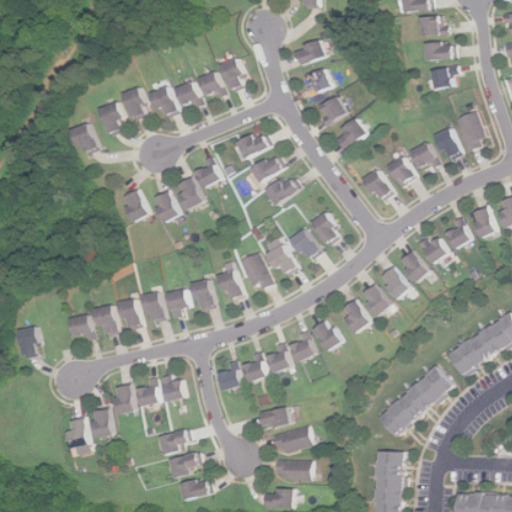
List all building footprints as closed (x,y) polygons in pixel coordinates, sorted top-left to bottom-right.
[(330,0),(313,0),(313,8),(330,8),(330,0)] [(439,0),(411,0),(412,12),(441,10),(439,0)] [(448,16),(429,16),(429,36),(448,36),(448,16)] [(299,52),(305,67),(332,56),(326,41),(299,52)] [(460,42),(432,44),(433,61),(461,59),(460,42)] [(250,85),(239,58),(224,65),(235,91),(250,85)] [(442,89),(462,86),(459,67),(439,71),(442,89)] [(314,96),(337,87),(331,69),(313,75),(316,86),(311,88),(314,96)] [(203,79),(211,96),(219,92),(221,97),(230,93),(219,71),(203,79)] [(204,99),(197,81),(180,88),(188,106),(204,99)] [(168,108),(171,117),(183,113),(173,86),(156,92),(162,110),(168,108)] [(128,93),(140,120),(155,114),(144,87),(128,93)] [(330,125),(351,113),(342,96),(326,106),(331,115),(326,118),(330,125)] [(104,109),(116,136),(127,131),(123,121),(129,119),(121,102),(104,109)] [(462,119),(474,151),(493,143),(480,112),(462,119)] [(349,133),(341,141),(350,151),(371,132),(359,119),(346,130),(349,133)] [(104,150),(93,123),(77,130),(89,157),(104,150)] [(448,153),(452,151),(455,159),(467,153),(456,128),(440,135),(448,153)] [(250,159),(275,146),(267,131),(242,144),(250,159)] [(416,151),(425,168),(433,164),(435,170),(445,165),(433,143),(416,151)] [(257,169),(267,183),(289,169),(279,155),(257,169)] [(393,166),(406,187),(422,177),(409,156),(393,166)] [(201,171),(209,188),(226,179),(218,163),(201,171)] [(385,202),(399,193),(382,169),(369,179),(385,202)] [(194,210),(210,201),(197,178),(181,186),(194,210)] [(284,206),(304,189),(295,178),(288,184),(285,180),(272,191),(284,206)] [(131,197),(143,221),(157,214),(145,190),(131,197)] [(187,215),(175,191),(160,199),(172,222),(187,215)] [(477,213),(488,237),(503,231),(492,207),(477,213)] [(335,246),(348,236),(331,213),(318,223),(335,246)] [(463,249),(479,240),(468,218),(451,227),(463,249)] [(328,252),(311,229),(297,240),(315,262),(328,252)] [(429,245),(439,263),(456,254),(446,236),(429,245)] [(275,254),(290,278),(305,269),(290,245),(275,254)] [(407,262),(424,282),(436,272),(420,251),(407,262)] [(267,290),(279,284),(264,253),(246,262),(258,286),(264,283),(267,290)] [(417,287),(400,268),(388,279),(406,298),(417,287)] [(227,276),(237,302),(252,296),(242,270),(227,276)] [(200,283),(208,311),(224,307),(216,279),(200,283)] [(369,295),(386,315),(398,305),(381,285),(369,295)] [(180,317),(187,315),(186,309),(197,306),(193,289),(174,294),(180,317)] [(157,324),(173,320),(166,292),(150,296),(157,324)] [(133,330),(149,326),(143,299),(127,303),(133,330)] [(364,332),(378,322),(362,300),(348,310),(364,332)] [(125,333),(117,305),(100,309),(109,338),(125,333)] [(99,338),(94,314),(75,318),(80,336),(89,334),(91,340),(99,338)] [(511,317),(457,352),(471,375),(511,349),(511,317)] [(322,327),(334,350),(348,342),(336,319),(322,327)] [(49,355),(43,327),(28,330),(34,358),(49,355)] [(308,361),(324,354),(314,331),(298,338),(308,361)] [(280,345),(282,353),(275,355),(281,373),(299,366),(290,342),(280,345)] [(257,355),(259,362),(252,364),(257,381),(275,376),(268,352),(257,355)] [(236,370),(225,374),(232,391),(250,384),(241,361),(234,364),(236,370)] [(388,417),(407,436),(461,384),(442,364),(388,417)] [(179,382),(178,375),(169,377),(175,401),(193,397),(189,380),(179,382)] [(154,386),(145,388),(149,406),(168,402),(163,378),(153,380),(154,386)] [(144,410),(138,384),(123,388),(129,413),(144,410)] [(304,420),(300,405),(293,408),(297,421),(304,420)] [(270,430),(298,422),(294,406),(265,414),(270,430)] [(123,434),(118,408),(102,412),(107,438),(123,434)] [(100,444),(94,418),(76,422),(82,448),(100,444)] [(281,436),(287,455),(320,444),(314,425),(281,436)] [(201,446),(196,429),(169,436),(174,454),(201,446)] [(412,511),(413,451),(387,451),(386,511),(412,511)] [(185,478),(203,472),(202,468),(211,465),(207,452),(180,460),(185,478)] [(285,480),(320,480),(320,460),(285,460),(285,480)] [(222,493),(217,477),(191,485),(196,501),(222,493)] [(277,490),(277,508),(304,508),(304,490),(277,490)] [(511,511),(511,493),(468,492),(467,511),(511,511)]
